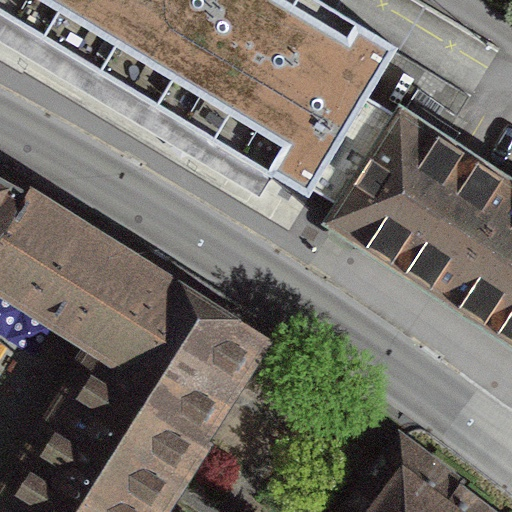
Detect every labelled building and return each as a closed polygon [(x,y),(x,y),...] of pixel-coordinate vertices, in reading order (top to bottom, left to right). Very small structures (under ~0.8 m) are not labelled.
[(0,0),(0,11),(308,196),(312,189),(367,98),(396,51),(397,49),(315,0),(0,0)] [(395,116),(367,98),(312,189),(338,205),(326,222),(511,344),(511,182),(400,109),(395,116)] [(0,234),(21,197),(0,185),(0,234)] [(105,356),(95,372),(194,435),(254,339),(22,194),(21,197),(0,234),(0,287),(31,307),(40,293),(114,342),(105,356)] [(144,511),(194,435),(95,372),(4,511),(144,511)] [(472,511),(388,448),(339,511),(472,511)]
